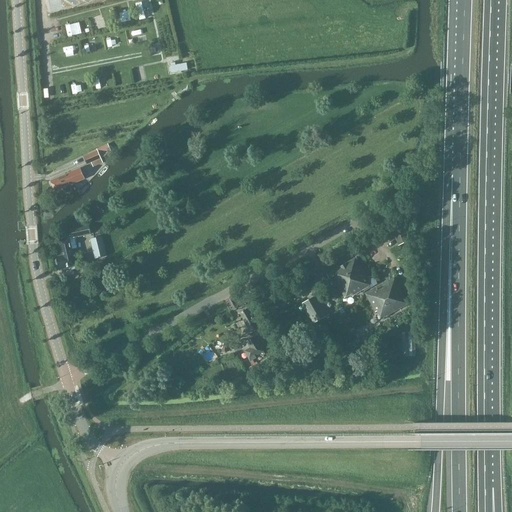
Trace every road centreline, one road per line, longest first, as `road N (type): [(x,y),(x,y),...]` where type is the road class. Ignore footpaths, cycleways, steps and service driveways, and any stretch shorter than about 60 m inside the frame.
road 1 (motorway): [(484,489),(491,0)]
road 2 (tertiary): [(119,465),(157,444),(511,441)]
road 3 (tertiary): [(66,379),(31,242),(16,0)]
road 4 (unclassified): [(66,379),(365,217)]
road 5 (motorway): [(458,175),(435,511)]
road 6 (motorway): [(458,175),(460,511)]
road 7 (motorway): [(464,0),(458,175)]
